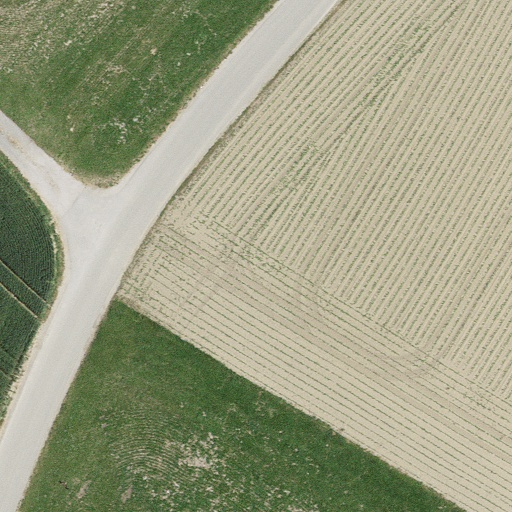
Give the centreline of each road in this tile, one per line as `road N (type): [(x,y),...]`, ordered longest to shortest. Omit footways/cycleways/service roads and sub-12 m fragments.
road 1 (tertiary): [(319,0),(115,254),(11,511)]
road 2 (track): [(0,140),(115,254)]
